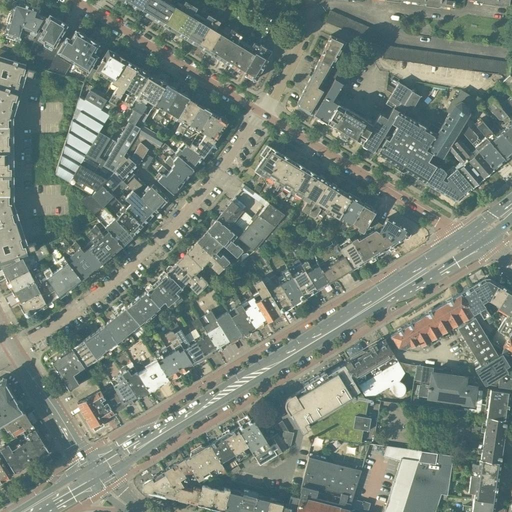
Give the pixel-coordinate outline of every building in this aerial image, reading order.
[(14,1),(11,12),(5,33),(7,34),(6,37),(14,39),(15,38),(19,39),(20,36),(23,27),(22,27),(28,5),(24,4),(25,1),(24,0),(16,0),(16,2),(14,1)] [(130,0),(129,4),(141,11),(147,0),(130,0)] [(147,0),(141,11),(152,18),(155,12),(162,0),(147,0)] [(163,25),(177,2),(178,0),(162,0),(155,12),(152,18),(163,25)] [(185,1),(183,5),(177,2),(163,25),(175,32),(186,12),(191,4),(185,1)] [(186,38),(200,16),(194,12),(197,8),(191,4),(186,12),(175,32),(186,38)] [(39,8),(28,5),(22,27),(23,27),(20,36),(28,38),(28,37),(35,40),(48,17),(37,14),(39,8)] [(325,22),(331,24),(336,13),(330,10),(325,22)] [(341,15),(336,13),(331,24),(336,27),(341,15)] [(44,68),(66,37),(61,34),(66,25),(65,24),(66,24),(59,20),(50,15),(48,17),(35,40),(24,62),(44,68)] [(198,45),(214,18),(208,15),(206,19),(200,16),(186,38),(198,45)] [(346,17),(341,15),(336,27),(341,29),(346,17)] [(352,20),(346,17),(341,29),(347,31),(352,20)] [(223,29),(217,26),(220,22),(214,18),(198,45),(209,52),(223,29)] [(357,22),(352,20),(347,31),(352,34),(357,22)] [(362,24),(357,22),(352,34),(357,36),(362,24)] [(368,27),(362,24),(357,36),(362,38),(368,27)] [(373,29),(368,27),(362,38),(368,41),(373,29)] [(228,33),(223,29),(209,52),(221,59),(237,32),(231,28),(228,33)] [(378,31),(373,29),(368,41),(373,43),(378,31)] [(66,37),(44,68),(43,69),(64,76),(71,65),(55,55),(57,52),(73,62),(87,38),(85,36),(78,31),(77,32),(76,31),(70,39),(66,37)] [(384,34),(378,31),(373,43),(378,45),(384,34)] [(246,43),(240,40),(243,36),(237,32),(221,59),(232,66),(246,43)] [(390,36),(384,34),(378,45),(384,48),(386,44),(390,36)] [(330,35),(320,60),(331,66),(334,68),(339,60),(335,58),(341,49),(350,54),(355,46),(330,35)] [(251,47),(246,43),(232,66),(243,73),(261,44),(264,38),(262,37),(259,42),(258,45),(254,42),(251,47)] [(89,38),(87,38),(73,62),(88,71),(98,56),(93,53),(98,44),(96,43),(89,38)] [(257,79),(257,77),(272,52),(266,48),(267,48),(261,44),(243,73),(253,78),(253,80),(257,79)] [(0,55),(12,60),(14,53),(0,48),(0,55)] [(111,84),(113,81),(125,60),(108,50),(96,70),(105,76),(103,79),(111,84)] [(10,124),(10,116),(26,64),(12,60),(0,55),(0,264),(1,266),(27,252),(11,203),(11,166),(8,166),(8,153),(11,153),(10,124)] [(124,88),(136,66),(125,60),(113,81),(118,84),(108,100),(115,104),(118,98),(123,90),(124,88)] [(320,60),(307,84),(317,90),(318,88),(320,89),(322,86),(320,85),(321,82),(330,87),(335,79),(340,71),(334,68),(331,66),(320,60)] [(124,88),(123,90),(128,93),(135,97),(138,92),(149,74),(136,66),(124,88)] [(65,143),(56,173),(92,193),(102,183),(114,171),(126,150),(142,124),(155,102),(166,84),(155,78),(149,74),(138,92),(135,97),(131,105),(135,108),(127,120),(129,121),(123,130),(117,141),(111,138),(99,131),(113,107),(115,104),(108,100),(103,97),(90,89),(85,97),(80,95),(65,143)] [(511,76),(510,74),(509,75),(500,83),(511,96),(511,76)] [(313,114),(320,118),(320,121),(323,123),(325,122),(326,122),(332,112),(340,100),(334,97),(342,83),(335,79),(330,87),(313,114)] [(387,118),(380,113),(375,122),(362,143),(362,144),(364,147),(367,148),(369,148),(373,151),(392,120),(398,110),(401,105),(409,92),(410,90),(411,89),(398,81),(388,99),(395,104),(387,118)] [(159,121),(177,91),(166,84),(155,102),(159,105),(152,117),(159,121)] [(317,90),(307,84),(297,102),(299,106),(311,113),(324,91),(320,89),(318,88),(317,90)] [(457,136),(460,130),(465,121),(478,99),(461,89),(457,97),(455,96),(446,111),(449,113),(440,128),(437,133),(430,145),(446,155),(450,148),(453,142),(457,136)] [(410,90),(409,92),(401,105),(398,110),(399,110),(402,112),(403,113),(406,109),(411,111),(420,95),(410,90)] [(188,97),(177,91),(159,121),(164,124),(171,113),(177,116),(188,97)] [(115,104),(113,107),(119,110),(121,108),(127,112),(131,105),(135,97),(128,93),(123,101),(118,98),(115,104)] [(511,120),(511,98),(510,96),(501,105),(508,114),(511,110),(511,115),(510,118),(511,120)] [(199,104),(188,97),(177,116),(176,118),(180,121),(175,128),(182,132),(199,104)] [(505,127),(501,130),(511,143),(511,120),(510,118),(492,97),(485,103),(498,118),(502,119),(505,122),(503,124),(505,127)] [(357,140),(362,143),(375,122),(340,100),(332,112),(326,122),(331,125),(331,126),(339,131),(338,133),(338,135),(344,139),(346,138),(348,136),(356,141),(357,140)] [(199,104),(182,132),(188,136),(193,129),(197,132),(199,129),(211,111),(199,104)] [(397,167),(395,167),(395,168),(397,168),(402,172),(403,172),(403,170),(404,169),(422,181),(435,159),(441,163),(446,155),(430,145),(437,133),(440,128),(430,123),(428,127),(415,120),(403,113),(402,112),(399,110),(398,110),(392,120),(398,123),(390,136),(387,134),(376,152),(398,166),(397,167)] [(211,111),(199,129),(215,139),(216,137),(218,138),(221,132),(220,131),(227,121),(227,118),(223,116),(220,116),(211,111)] [(489,140),(505,159),(505,158),(505,159),(509,155),(511,152),(511,143),(501,130),(496,134),(481,117),(475,123),(476,125),(486,136),(489,140)] [(460,130),(476,148),(494,168),(497,165),(502,161),(505,159),(489,140),(486,136),(479,142),(478,141),(479,139),(478,137),(478,136),(465,121),(460,130)] [(139,162),(146,152),(151,143),(161,148),(165,143),(162,141),(165,137),(159,134),(142,124),(126,150),(139,162)] [(215,139),(199,129),(197,132),(195,136),(189,145),(203,155),(215,139)] [(483,177),(494,168),(476,148),(471,152),(460,139),(457,136),(453,142),(483,177)] [(175,151),(177,154),(193,168),(198,161),(199,162),(203,157),(202,156),(203,155),(189,145),(183,141),(175,151)] [(455,165),(473,186),(483,177),(453,142),(450,148),(461,161),(456,164),(453,161),(452,162),(455,165)] [(259,179),(264,182),(267,177),(281,153),(271,147),(271,148),(267,145),(261,154),(264,156),(257,165),(258,166),(255,170),(252,176),(259,180),(259,179)] [(126,150),(114,171),(123,178),(126,181),(128,183),(133,188),(137,192),(145,183),(134,173),(139,168),(136,165),(139,162),(126,150)] [(153,157),(146,152),(139,162),(147,169),(150,163),(153,157)] [(293,160),(281,153),(267,177),(273,181),(273,182),(277,185),(275,186),(274,188),(275,189),(293,160)] [(157,178),(173,192),(193,168),(177,154),(174,158),(170,154),(165,160),(166,161),(158,170),(162,173),(157,178)] [(435,159),(422,181),(454,199),(458,198),(463,194),(445,174),(449,170),(445,165),(441,163),(435,159)] [(293,160),(275,189),(277,190),(278,187),(278,185),(283,188),(283,187),(289,190),(304,167),(293,160)] [(473,186),(455,165),(449,170),(445,174),(463,194),(473,186)] [(315,174),(304,167),(289,190),(286,196),(288,197),(289,194),(289,192),(293,194),(294,193),(301,197),(315,174)] [(126,181),(123,178),(114,171),(102,183),(115,196),(128,183),(126,181)] [(328,181),(315,174),(301,197),(304,199),(299,207),(309,213),(328,181)] [(323,216),(325,212),(340,189),(328,181),(309,213),(315,217),(317,213),(323,216)] [(110,205),(117,197),(115,196),(102,183),(92,193),(104,204),(106,201),(110,205)] [(141,196),(156,210),(168,197),(153,183),(141,196)] [(254,196),(256,193),(245,185),(243,188),(254,196)] [(123,191),(117,198),(124,205),(144,224),(153,213),(156,210),(141,196),(137,192),(133,188),(131,191),(127,195),(123,191)] [(352,196),(340,189),(325,212),(331,216),(334,212),(340,216),(352,196)] [(104,204),(92,193),(81,198),(97,216),(100,220),(107,227),(122,244),(132,235),(116,217),(104,204)] [(353,222),(364,203),(352,196),(340,216),(347,220),(346,222),(350,225),(353,222)] [(242,210),(231,201),(217,218),(227,227),(237,235),(239,237),(244,230),(233,220),(242,210)] [(290,217),(289,217),(285,213),(269,202),(258,215),(279,228),(290,217)] [(364,203),(353,222),(360,226),(358,228),(363,231),(367,224),(371,217),(375,210),(364,203)] [(144,224),(124,205),(121,208),(123,210),(116,217),(132,235),(135,232),(137,233),(141,229),(140,227),(144,224)] [(371,217),(367,224),(375,229),(379,231),(396,242),(403,237),(404,238),(405,239),(408,238),(411,233),(410,230),(388,217),(383,224),(376,220),(381,213),(375,210),(371,217)] [(257,215),(244,230),(239,237),(255,250),(260,248),(271,241),(270,239),(281,230),(279,228),(258,215),(257,215)] [(210,222),(211,224),(207,229),(223,244),(237,257),(243,250),(237,244),(237,245),(232,241),(237,235),(227,227),(217,218),(213,219),(210,222)] [(96,224),(91,229),(112,253),(122,244),(107,227),(102,231),(96,224)] [(101,261),(112,253),(91,229),(87,233),(92,239),(87,244),(101,261)] [(202,235),(197,240),(228,271),(231,269),(226,265),(229,261),(222,254),(220,255),(216,251),(223,244),(207,229),(206,230),(203,229),(201,232),(202,235)] [(395,242),(396,242),(379,231),(375,229),(364,236),(376,254),(386,248),(389,252),(397,247),(395,242)] [(306,244),(310,238),(304,232),(301,236),(306,244)] [(300,235),(289,242),(298,257),(306,244),(301,236),(300,235)] [(376,254),(364,236),(358,240),(357,237),(351,241),(364,261),(368,259),(370,262),(378,258),(376,254)] [(322,246),(340,275),(352,268),(340,247),(338,245),(334,238),(322,246)] [(338,245),(340,247),(352,268),(364,261),(351,241),(350,238),(338,245)] [(187,250),(186,251),(202,266),(205,264),(204,264),(206,261),(218,273),(222,268),(227,272),(228,271),(197,240),(192,245),(190,245),(187,247),(187,250)] [(77,241),(71,245),(91,270),(95,267),(97,269),(103,264),(101,262),(101,261),(87,244),(82,248),(77,241)] [(37,248),(35,242),(28,245),(29,250),(37,248)] [(67,261),(80,279),(81,278),(83,280),(89,275),(87,273),(91,270),(71,245),(66,250),(72,257),(67,261)] [(4,274),(7,280),(29,268),(37,264),(39,263),(38,260),(50,254),(45,246),(1,267),(4,274)] [(315,259),(317,262),(329,282),(340,275),(322,246),(311,252),(315,259)] [(181,256),(177,260),(202,287),(208,282),(201,275),(200,276),(199,277),(195,273),(201,267),(202,267),(202,266),(186,251),(184,251),(181,254),(181,256)] [(58,268),(71,286),(80,279),(67,261),(64,257),(58,261),(61,265),(58,268)] [(305,296),(317,289),(302,265),(301,263),(298,258),(291,262),(292,264),(287,267),(305,296)] [(166,267),(167,270),(182,287),(183,286),(182,285),(185,283),(189,287),(190,286),(196,293),(202,287),(177,260),(172,265),(171,265),(169,265),(166,267)] [(301,263),(302,265),(317,289),(329,282),(317,262),(311,266),(307,260),(301,263)] [(37,264),(29,268),(7,280),(10,286),(12,292),(38,278),(45,274),(43,271),(42,269),(40,270),(37,264)] [(52,284),(59,295),(71,286),(58,268),(52,272),(49,267),(43,271),(45,274),(52,284)] [(293,303),(297,304),(300,302),(300,299),(305,296),(287,267),(282,270),(284,274),(278,278),(293,303)] [(160,276),(156,280),(177,303),(183,298),(177,292),(182,287),(167,270),(166,271),(164,270),(158,275),(160,276)] [(45,274),(38,278),(12,292),(16,298),(18,303),(19,303),(52,284),(45,274)] [(292,304),(293,303),(278,278),(275,274),(263,281),(281,311),(285,308),(288,310),(291,307),(292,304)] [(489,300),(499,284),(489,278),(489,277),(484,277),(484,278),(472,285),(482,301),(488,310),(492,302),(489,300)] [(267,319),(268,318),(269,320),(272,320),(275,318),(276,316),(275,314),(281,311),(263,281),(261,278),(253,282),(259,291),(253,295),(267,319)] [(146,290),(160,306),(161,307),(166,302),(172,308),(177,303),(156,280),(152,284),(150,282),(145,287),(147,289),(146,290)] [(29,314),(37,309),(39,312),(45,308),(45,307),(48,305),(47,303),(59,295),(52,284),(19,303),(25,313),(29,314)] [(492,302),(499,306),(509,290),(499,284),(489,300),(492,302)] [(474,314),(479,311),(484,318),(486,317),(490,323),(494,320),(488,310),(482,301),(472,285),(460,292),(474,314)] [(155,310),(160,306),(146,290),(136,298),(151,316),(155,312),(155,311),(156,310),(155,310)] [(511,307),(511,291),(509,290),(499,306),(498,308),(508,314),(511,307)] [(242,334),(243,333),(245,336),(246,336),(247,336),(251,334),(251,333),(251,332),(250,330),(255,326),(244,307),(241,303),(233,291),(231,292),(236,301),(233,303),(238,310),(230,315),(242,334)] [(438,335),(474,314),(460,292),(409,324),(408,323),(408,324),(392,334),(392,333),(391,334),(398,347),(404,348),(408,346),(409,347),(417,343),(419,347),(438,335)] [(244,307),(255,326),(256,326),(257,327),(260,328),(263,326),(263,323),(262,322),(267,319),(253,295),(247,299),(241,303),(244,307)] [(136,298),(126,307),(140,323),(144,319),(145,320),(146,319),(147,320),(151,316),(136,298)] [(128,332),(140,323),(126,307),(116,315),(128,332)] [(511,307),(508,314),(505,320),(507,321),(501,332),(510,337),(511,334),(511,307)] [(225,344),(230,341),(216,317),(212,310),(199,318),(217,349),(218,348),(218,349),(221,350),(225,348),(225,345),(225,344)] [(230,341),(231,341),(234,342),(238,340),(238,337),(242,334),(230,315),(228,310),(216,317),(230,341)] [(117,341),(128,332),(116,315),(105,323),(117,341)] [(510,387),(511,375),(511,351),(504,348),(500,355),(476,317),(457,329),(461,336),(480,365),(475,368),(484,383),(505,387),(510,387)] [(205,356),(206,356),(209,356),(211,355),(212,352),(217,349),(199,318),(192,322),(201,337),(196,341),(205,356)] [(105,323),(94,331),(107,348),(117,341),(105,323)] [(201,361),(204,359),(204,357),(205,356),(196,341),(190,344),(181,329),(174,333),(193,364),(199,360),(201,361)] [(181,371),(182,370),(185,372),(189,370),(188,367),(193,364),(174,333),(172,330),(165,334),(169,341),(171,340),(172,343),(166,347),(181,371)] [(94,331),(84,338),(96,357),(107,348),(94,331)] [(96,357),(84,338),(82,339),(81,339),(78,341),(78,343),(72,347),(85,366),(91,376),(92,375),(95,373),(88,364),(97,358),(96,357)] [(384,338),(344,362),(351,374),(355,379),(360,386),(365,394),(374,394),(388,386),(391,391),(392,392),(392,393),(393,394),(394,394),(395,394),(396,395),(397,395),(398,394),(399,394),(400,394),(401,393),(401,392),(402,392),(402,391),(403,390),(403,389),(403,388),(403,387),(402,386),(402,385),(401,384),(400,383),(399,382),(398,380),(403,371),(393,353),(384,338)] [(153,352),(154,354),(169,379),(174,375),(177,377),(180,375),(180,372),(181,371),(166,347),(165,345),(153,352)] [(51,360),(57,370),(73,360),(79,370),(85,366),(72,347),(72,346),(55,357),(51,360)] [(149,390),(150,389),(151,390),(152,390),(153,390),(154,390),(155,389),(156,389),(156,388),(156,387),(157,386),(157,385),(162,382),(162,383),(163,383),(164,383),(165,383),(166,383),(166,382),(167,382),(167,381),(168,380),(168,379),(169,379),(154,354),(151,355),(154,360),(145,366),(146,367),(138,372),(149,390)] [(69,389),(80,383),(74,373),(79,370),(73,360),(57,370),(69,389)] [(365,397),(344,362),(327,372),(325,370),(303,384),(304,386),(290,394),(289,395),(288,396),(287,397),(286,398),(286,399),(285,400),(285,401),(285,402),(285,403),(285,404),(285,405),(286,406),(286,407),(287,408),(297,425),(298,424),(302,430),(309,426),(314,435),(361,442),(363,426),(369,427),(371,414),(365,414),(367,398),(365,397)] [(121,370),(138,397),(149,390),(138,372),(134,366),(129,369),(126,365),(120,368),(121,370)] [(431,371),(432,368),(415,365),(414,372),(413,378),(420,379),(417,396),(472,404),(475,386),(472,386),(473,377),(464,375),(464,376),(431,371)] [(126,404),(138,397),(121,370),(119,371),(121,374),(111,379),(111,380),(126,404)] [(80,383),(69,389),(74,396),(97,382),(92,375),(91,376),(80,383)] [(9,382),(7,378),(2,378),(0,379),(0,408),(1,409),(17,399),(14,395),(14,394),(15,392),(13,389),(11,389),(8,385),(9,382)] [(111,380),(100,387),(101,389),(103,393),(114,411),(126,404),(111,380)] [(106,416),(114,411),(103,393),(101,389),(78,402),(91,425),(92,425),(95,429),(104,424),(101,419),(107,416),(106,416)] [(510,391),(491,389),(488,404),(488,406),(507,409),(510,391)] [(0,408),(0,425),(24,411),(17,399),(1,409),(0,408)] [(506,418),(507,409),(488,406),(488,404),(482,403),(480,415),(486,416),(487,416),(506,418)] [(32,424),(24,411),(0,425),(0,430),(6,439),(24,428),(32,424)] [(506,418),(487,416),(486,416),(483,438),(482,444),(481,444),(479,454),(481,454),(480,459),(500,462),(503,440),(504,436),(506,418)] [(253,417),(237,426),(248,444),(259,465),(277,454),(290,446),(294,433),(283,431),(282,437),(280,438),(276,432),(265,438),(253,417)] [(282,420),(274,425),(275,428),(289,431),(282,420)] [(48,451),(36,431),(32,424),(24,428),(29,436),(41,456),(48,451)] [(242,448),(248,444),(237,426),(230,431),(229,429),(222,433),(223,435),(233,453),(238,460),(247,455),(242,448)] [(222,460),(233,453),(223,435),(209,443),(223,466),(225,465),(222,460)] [(19,441),(32,461),(41,456),(29,436),(19,441)] [(10,447),(22,467),(32,461),(19,441),(10,447)] [(11,466),(14,472),(22,467),(10,447),(8,443),(0,447),(4,455),(2,456),(10,467),(11,466)] [(189,455),(185,458),(198,479),(213,470),(216,476),(218,477),(223,474),(224,475),(218,479),(224,481),(226,481),(231,482),(231,480),(223,466),(209,443),(204,446),(202,446),(191,452),(189,455)] [(435,511),(440,498),(441,493),(448,494),(453,456),(421,452),(387,446),(384,456),(400,461),(383,511),(435,511)] [(310,450),(299,491),(300,491),(299,497),(295,511),(348,511),(354,494),(363,465),(310,450)] [(0,480),(11,474),(0,455),(0,480)] [(165,470),(164,471),(175,490),(174,497),(178,498),(179,500),(180,500),(183,501),(184,499),(197,503),(201,487),(190,484),(198,479),(185,458),(184,459),(182,458),(179,460),(179,462),(171,467),(168,466),(165,468),(165,470)] [(478,464),(472,463),(471,470),(477,471),(499,473),(500,462),(480,459),(479,459),(478,464)] [(143,489),(166,495),(167,497),(170,497),(172,496),(174,497),(175,490),(164,471),(158,474),(156,474),(153,476),(153,478),(143,484),(143,489)] [(471,474),(469,483),(497,487),(499,473),(477,471),(477,475),(471,474)] [(495,501),(497,487),(469,483),(468,492),(474,493),(474,498),(495,501)] [(201,485),(201,487),(197,503),(203,504),(205,506),(210,508),(215,487),(203,484),(201,485)] [(217,508),(224,510),(229,491),(229,488),(223,487),(223,489),(215,487),(210,508),(215,509),(217,508)] [(252,511),(257,493),(243,490),(242,494),(237,511),(252,511)] [(237,511),(242,494),(229,491),(224,510),(225,511),(230,511),(231,511),(233,511),(237,511)] [(257,493),(252,511),(265,511),(270,496),(257,493)] [(282,505),(280,511),(295,511),(299,497),(290,495),(287,507),(282,505)] [(265,511),(280,511),(282,505),(283,500),(270,496),(265,511)] [(468,511),(493,511),(495,501),(474,498),(472,506),(461,505),(460,511),(468,511)] [(362,501),(360,507),(367,510),(369,503),(362,501)]
